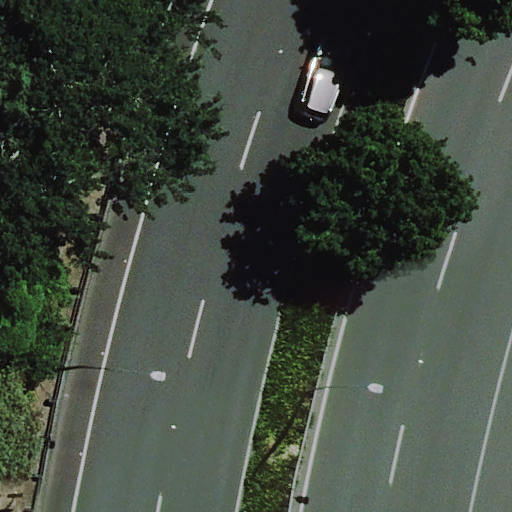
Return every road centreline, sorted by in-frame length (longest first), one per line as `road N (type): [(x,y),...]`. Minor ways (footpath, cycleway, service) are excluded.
road 1 (primary): [(130,511),(213,142),(276,0)]
road 2 (primary): [(511,133),(428,401),(410,511)]
